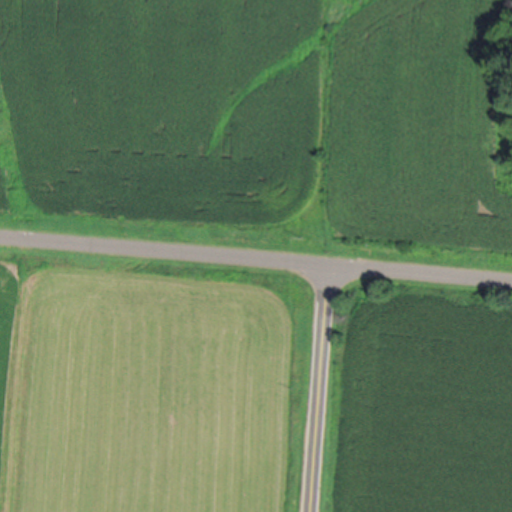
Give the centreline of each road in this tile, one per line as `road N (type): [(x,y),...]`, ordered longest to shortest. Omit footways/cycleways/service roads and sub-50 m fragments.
road 1 (residential): [(0,239),(511,273)]
road 2 (residential): [(311,511),(328,258)]
